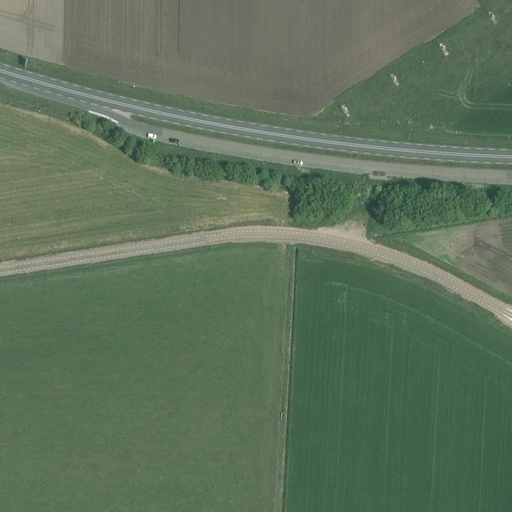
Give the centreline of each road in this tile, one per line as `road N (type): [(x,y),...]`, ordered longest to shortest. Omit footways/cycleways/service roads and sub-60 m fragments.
road 1 (unclassified): [(0,270),(231,234),(291,235),(390,256),(511,315)]
road 2 (primary): [(0,70),(289,137),(511,156)]
